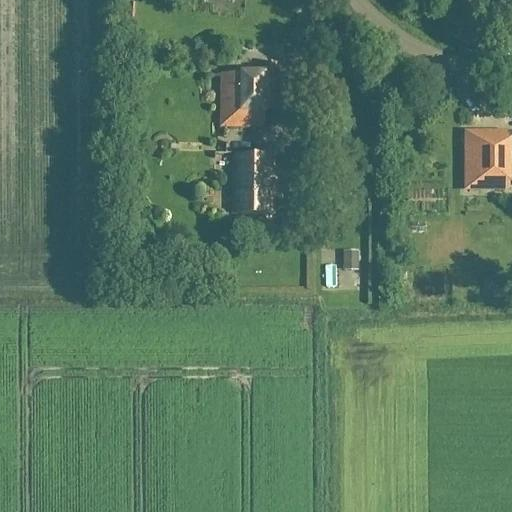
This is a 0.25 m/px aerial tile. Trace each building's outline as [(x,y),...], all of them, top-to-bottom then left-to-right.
[(283,115),(284,77),(219,76),(219,130),(263,130),(264,115),(283,115)] [(506,191),(506,157),(506,135),(481,135),(466,135),(466,191),(506,191)] [(273,217),(273,161),(233,161),(233,216),(273,217)] [(511,217),(511,204),(501,204),(501,195),(484,195),(484,216),(511,217)] [(343,252),(343,272),(358,272),(358,252),(343,252)] [(415,277),(411,265),(397,270),(402,282),(415,277)] [(342,288),(341,267),(332,268),(333,289),(342,288)]
